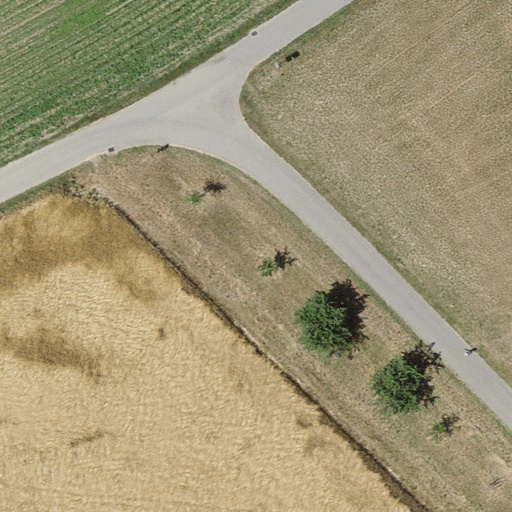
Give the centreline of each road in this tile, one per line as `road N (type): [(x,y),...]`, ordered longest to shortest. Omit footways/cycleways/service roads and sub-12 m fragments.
road 1 (residential): [(179,101),(256,154),(511,411)]
road 2 (unclassified): [(179,101),(0,185)]
road 3 (unclassified): [(330,0),(179,101)]
